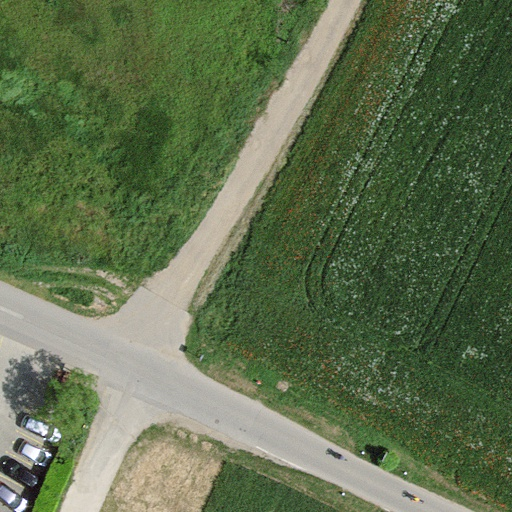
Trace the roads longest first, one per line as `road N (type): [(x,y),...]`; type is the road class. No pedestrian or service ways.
road 1 (track): [(145,367),(339,0)]
road 2 (unclassified): [(145,367),(435,511)]
road 3 (unclassified): [(0,306),(145,367)]
road 4 (residential): [(84,511),(145,367)]
